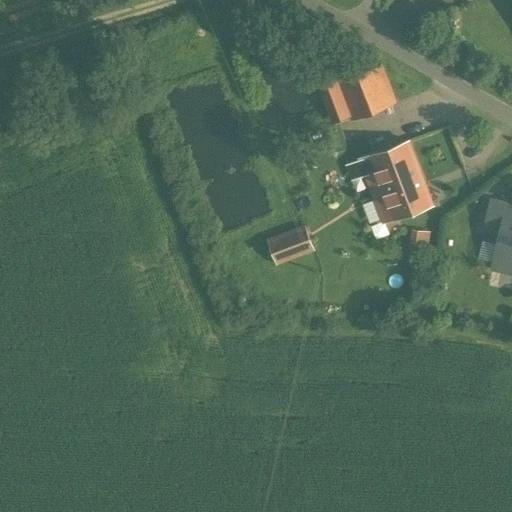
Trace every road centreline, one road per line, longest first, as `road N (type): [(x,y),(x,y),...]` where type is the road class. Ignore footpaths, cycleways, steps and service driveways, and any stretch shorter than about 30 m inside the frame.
road 1 (unclassified): [(326,0),(511,107)]
road 2 (track): [(0,43),(155,0)]
